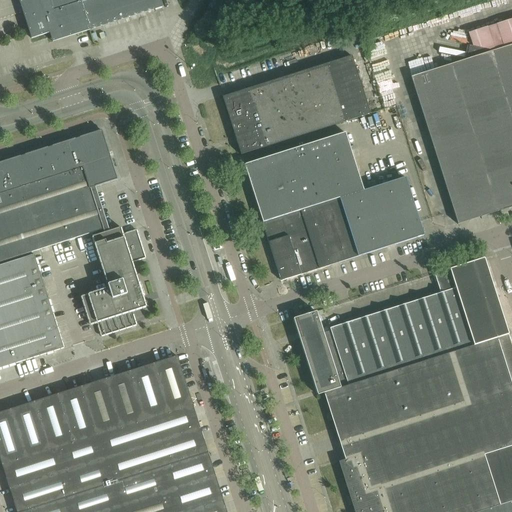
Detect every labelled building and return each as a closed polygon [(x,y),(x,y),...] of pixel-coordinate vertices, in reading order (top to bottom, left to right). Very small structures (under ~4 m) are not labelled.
[(51,33),(53,42),(163,7),(160,0),(18,0),(31,39),(51,33)] [(411,78),(458,225),(503,210),(503,211),(511,207),(511,45),(493,51),(469,46),(466,60),(411,78)] [(370,114),(352,57),(222,98),(241,156),(370,114)] [(20,157),(0,163),(0,262),(91,234),(92,237),(108,232),(94,187),(117,180),(102,131),(25,155),(20,157)] [(262,223),(281,281),(424,236),(405,178),(363,191),(345,133),(245,165),(262,223)] [(121,228),(108,232),(92,237),(108,288),(80,297),(89,325),(97,323),(101,337),(137,326),(132,312),(145,308),(142,297),(144,296),(140,283),(138,283),(132,263),(146,259),(136,230),(123,235),(121,228)] [(0,266),(0,369),(64,349),(34,255),(0,266)] [(420,363),(508,335),(484,259),(434,275),(440,294),(330,329),(331,332),(323,334),(316,312),(293,320),(317,396),(324,394),(420,363)] [(420,363),(324,394),(324,395),(345,460),(339,462),(354,511),(478,511),(511,501),(511,386),(497,339),(508,336),(508,335),(420,363)] [(226,511),(177,357),(0,412),(0,459),(16,511),(226,511)] [(511,511),(511,501),(478,511),(511,511)]
